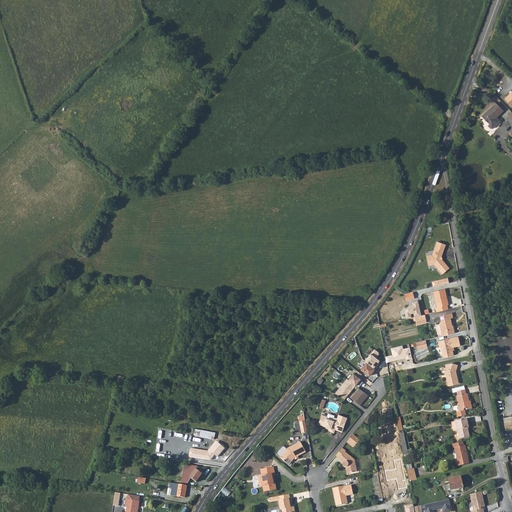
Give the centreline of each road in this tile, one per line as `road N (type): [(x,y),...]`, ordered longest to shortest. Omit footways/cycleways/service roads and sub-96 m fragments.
road 1 (secondary): [(440,160),(380,293),(198,511)]
road 2 (residential): [(450,214),(508,511)]
road 3 (secondary): [(498,0),(440,160)]
road 4 (track): [(443,0),(443,84),(454,119)]
